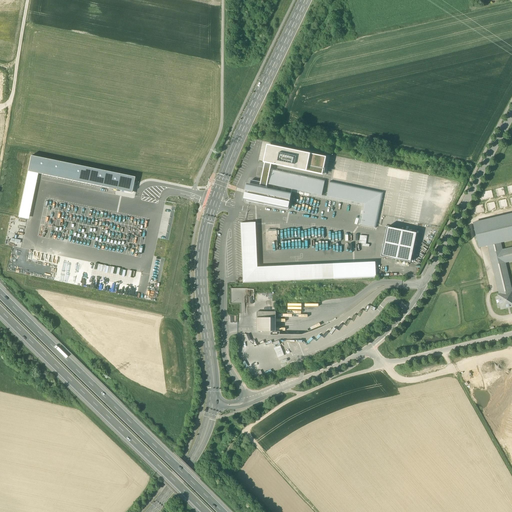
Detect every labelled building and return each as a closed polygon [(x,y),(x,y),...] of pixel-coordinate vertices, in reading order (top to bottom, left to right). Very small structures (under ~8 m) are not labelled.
[(326,158),(267,145),(264,162),(265,163),(271,164),(322,175),(326,158)] [(135,178),(31,156),(28,172),(36,173),(131,193),(135,178)] [(325,181),(272,170),(267,189),(266,189),(271,164),(265,163),(260,188),(247,185),(246,191),(249,191),(248,194),(245,193),(244,199),(247,200),(247,201),(288,210),(292,189),(322,195),(325,181)] [(36,173),(28,172),(19,217),(26,219),(36,173)] [(383,193),(330,182),(327,197),(365,204),(361,225),(376,228),(383,193)] [(511,214),(474,224),(480,247),(488,245),(500,242),(511,239),(511,214)] [(375,262),(257,268),(255,223),(254,223),(240,223),(243,283),(376,278),(375,264),(375,262)] [(416,233),(387,227),(381,256),(410,262),(416,233)] [(511,248),(502,250),(500,242),(488,245),(500,295),(511,292),(505,263),(511,261),(511,248)] [(511,291),(511,292),(500,295),(498,295),(501,309),(511,306),(511,291)] [(276,313),(257,312),(257,332),(276,332),(276,313)] [(273,343),(279,357),(286,354),(280,340),(273,343)]
